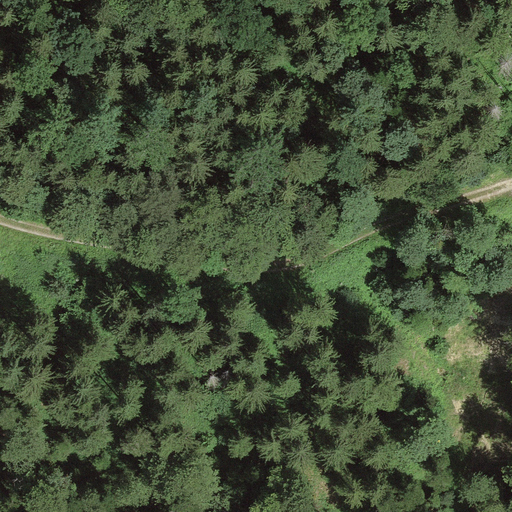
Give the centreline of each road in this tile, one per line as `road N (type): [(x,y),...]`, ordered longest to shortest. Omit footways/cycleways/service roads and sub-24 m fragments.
road 1 (track): [(511,186),(397,217),(299,265),(271,270),(0,218)]
road 2 (track): [(53,0),(175,43),(262,54),(353,42),(472,45),(511,15)]
